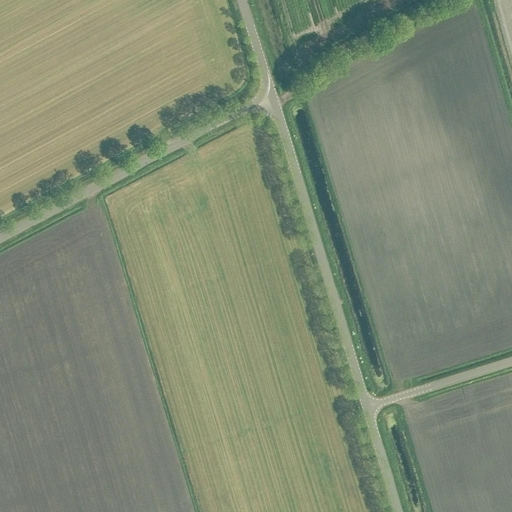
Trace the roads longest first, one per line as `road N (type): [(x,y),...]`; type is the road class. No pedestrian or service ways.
road 1 (unclassified): [(366,407),(272,99)]
road 2 (unclassified): [(0,237),(272,99)]
road 3 (unclassified): [(511,361),(366,407)]
